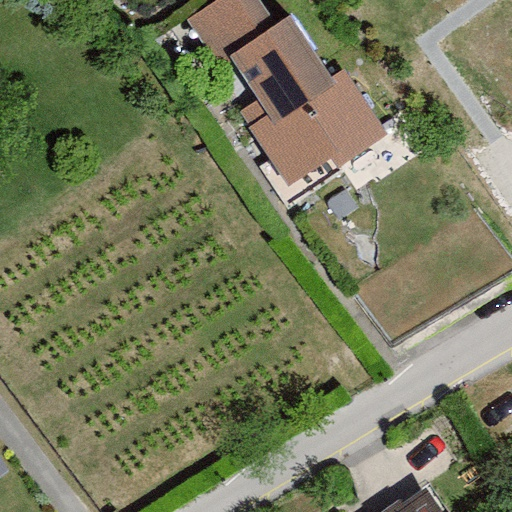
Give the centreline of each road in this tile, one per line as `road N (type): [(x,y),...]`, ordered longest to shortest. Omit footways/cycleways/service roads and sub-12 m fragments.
road 1 (residential): [(511,332),(210,511)]
road 2 (unknown): [(0,401),(59,474),(111,511)]
